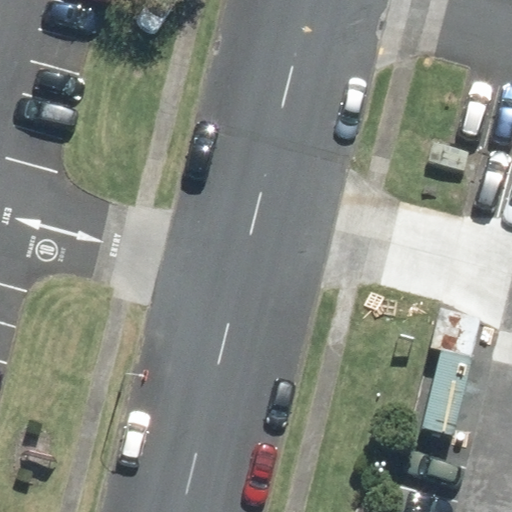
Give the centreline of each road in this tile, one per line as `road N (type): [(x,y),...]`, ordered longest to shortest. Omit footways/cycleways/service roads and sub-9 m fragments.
road 1 (unclassified): [(203,511),(333,0)]
road 2 (unknown): [(329,13),(511,62)]
